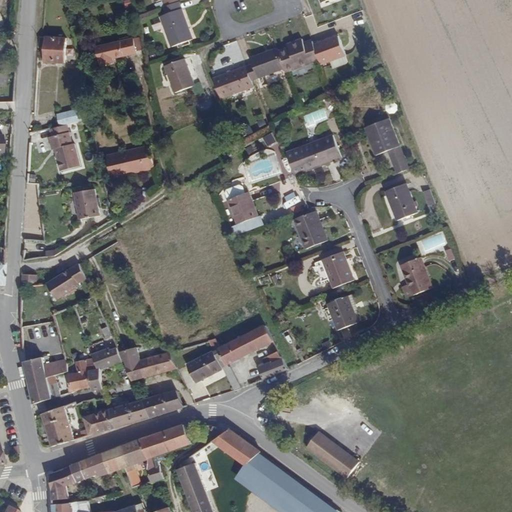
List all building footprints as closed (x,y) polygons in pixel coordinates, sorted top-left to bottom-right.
[(179,4),(177,0),(153,0),(155,5),(160,4),(161,10),(179,4)] [(192,43),(179,4),(161,10),(164,16),(159,19),(170,51),(192,43)] [(345,57),(337,36),(314,45),(319,63),(321,67),(329,63),(344,58),(345,57)] [(66,63),(67,39),(47,38),(46,63),(66,63)] [(286,75),(319,63),(314,45),(312,40),(303,43),(301,39),(286,45),(285,50),(278,52),(284,70),(286,75)] [(138,56),(134,40),(95,49),(98,65),(100,65),(101,69),(114,67),(113,62),(138,56)] [(251,83),(284,70),(278,52),(276,48),(249,57),(250,64),(245,67),(251,83)] [(344,65),(346,62),(344,58),(329,63),(332,70),(344,65)] [(193,87),(184,59),(163,66),(173,94),(193,87)] [(253,89),(251,83),(245,67),(213,80),(221,100),(253,89)] [(91,118),(86,99),(77,102),(78,109),(58,114),(61,126),(70,123),(91,118)] [(401,152),(388,118),(364,127),(375,154),(387,150),(389,156),(401,152)] [(83,167),(78,144),(76,144),(70,123),(61,126),(54,127),(56,137),(53,138),(56,149),(58,149),(64,172),(83,167)] [(296,176),(343,158),(335,136),(287,154),(296,176)] [(156,166),(150,143),(109,153),(114,177),(156,166)] [(408,169),(401,152),(389,156),(395,173),(408,169)] [(416,213),(404,182),(384,190),(396,221),(416,213)] [(248,196),(245,188),(242,187),(230,192),(229,195),(231,202),(248,196)] [(102,217),(98,190),(79,194),(83,221),(102,217)] [(431,190),(423,192),(427,207),(435,205),(431,190)] [(261,219),(251,195),(248,196),(231,202),(241,227),(261,219)] [(331,243),(319,213),(297,222),(309,252),(331,243)] [(424,250),(445,242),(441,232),(421,239),(424,250)] [(359,282),(348,254),(335,259),(328,262),(339,290),(359,282)] [(434,286),(419,255),(405,262),(420,293),(434,286)] [(89,282),(81,266),(70,273),(79,288),(89,282)] [(417,295),(402,266),(400,267),(412,297),(417,295)] [(79,288),(70,273),(48,285),(50,291),(57,302),(67,296),(75,291),(80,289),(79,288)] [(38,285),(39,275),(22,274),(22,284),(38,285)] [(358,313),(362,311),(356,297),(333,306),(344,332),(362,325),(358,313)] [(232,366),(276,344),(267,327),(223,350),(217,353),(191,364),(199,383),(226,371),(225,369),(232,366)] [(117,342),(113,333),(108,335),(113,344),(117,342)] [(223,350),(218,339),(212,341),(217,353),(223,350)] [(143,361),(139,348),(122,353),(128,365),(143,361)] [(125,361),(122,353),(120,349),(113,352),(112,349),(104,352),(110,367),(125,361)] [(110,367),(104,352),(94,356),(95,359),(100,371),(102,370),(104,370),(110,367)] [(180,372),(171,353),(143,361),(128,365),(135,381),(172,370),(175,375),(180,372)] [(291,371),(288,366),(283,357),(266,364),(268,369),(260,372),(264,381),(291,371)] [(53,400),(48,375),(45,363),(44,358),(24,362),(33,405),(53,400)] [(93,386),(90,372),(100,371),(95,359),(90,360),(90,363),(74,364),(72,361),(67,362),(68,371),(71,393),(79,389),(90,387),(93,386)] [(68,371),(67,362),(66,360),(45,363),(48,375),(55,374),(68,371)] [(239,381),(232,366),(225,369),(226,371),(232,384),(238,381),(239,381)] [(105,388),(102,370),(100,371),(90,372),(93,386),(95,389),(97,390),(105,388)] [(60,397),(55,374),(48,375),(53,400),(60,397)] [(241,389),(238,381),(232,384),(234,391),(241,389)] [(185,408),(178,390),(144,400),(153,418),(185,408)] [(102,432),(97,415),(100,413),(96,400),(86,400),(83,403),(80,404),(82,411),(85,410),(86,416),(84,416),(90,436),(96,435),(102,432)] [(153,418),(144,400),(114,410),(114,414),(120,428),(136,422),(153,418)] [(82,411),(80,404),(78,402),(67,406),(71,414),(82,411)] [(76,440),(65,406),(42,414),(53,447),(76,440)] [(120,428),(114,414),(114,410),(112,406),(109,407),(109,411),(100,413),(97,415),(102,432),(120,428)] [(170,453),(193,445),(188,431),(190,429),(188,425),(141,441),(148,461),(146,468),(152,485),(166,480),(160,464),(173,460),(170,453)] [(206,438),(217,431),(216,430),(210,427),(207,426),(197,426),(206,438)] [(262,453),(236,434),(233,432),(230,431),(181,464),(180,475),(182,479),(182,481),(183,483),(194,511),(213,511),(210,500),(197,465),(205,459),(221,448),(245,464),(246,469),(249,472),(262,453)] [(357,465),(317,434),(305,450),(346,481),(357,465)] [(148,461),(141,441),(124,446),(131,466),(128,467),(130,472),(138,469),(137,464),(146,462),(144,467),(146,468),(148,461)] [(73,484),(104,473),(105,475),(122,469),(128,467),(131,466),(124,446),(50,474),(52,501),(76,497),(75,492),(73,484)] [(5,449),(6,457),(17,456),(16,448),(5,449)] [(341,511),(262,453),(249,472),(241,482),(280,511),(341,511)] [(218,496),(205,459),(197,465),(210,500),(218,496)] [(130,472),(128,467),(122,469),(129,489),(135,487),(130,472)] [(109,495),(106,485),(92,488),(95,499),(97,499),(109,495)] [(80,511),(80,509),(84,509),(84,511),(92,511),(90,499),(53,505),(53,511),(80,511)] [(146,511),(143,505),(139,506),(137,504),(114,511),(112,511),(99,511),(97,499),(95,499),(90,499),(92,511),(146,511)]
